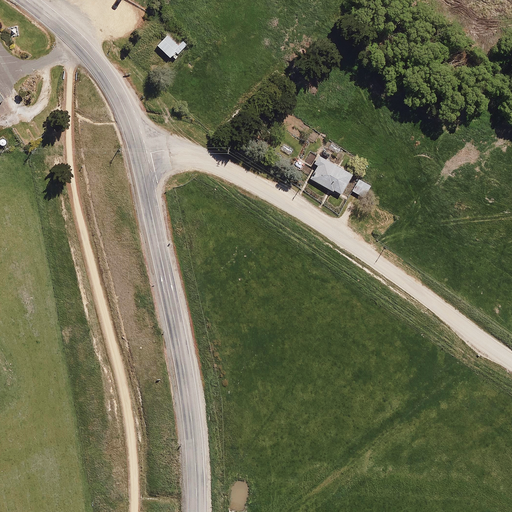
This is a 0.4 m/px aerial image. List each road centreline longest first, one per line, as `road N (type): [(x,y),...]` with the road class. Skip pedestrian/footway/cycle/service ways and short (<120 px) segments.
road 1 (unclassified): [(138,153),(169,150),(210,161),(511,340)]
road 2 (primary): [(196,511),(183,366),(138,153)]
road 3 (primary): [(138,153),(96,63),(25,0)]
